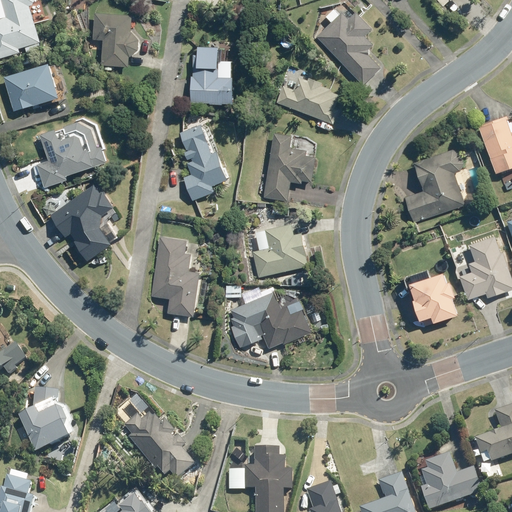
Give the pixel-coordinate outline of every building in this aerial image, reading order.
[(0,18),(0,57),(22,51),(21,47),(42,41),(32,5),(35,4),(37,0),(3,0),(9,16),(0,18)] [(68,0),(68,9),(87,9),(87,0),(68,0)] [(105,40),(104,65),(131,66),(131,56),(133,56),(140,50),(140,39),(134,32),(133,32),(133,15),(96,12),(95,39),(105,40)] [(318,37),(365,85),(383,67),(370,54),(371,49),(375,44),(367,36),(374,28),(358,12),(351,19),(344,12),(318,37)] [(196,55),(195,102),(236,103),(236,76),(221,76),(221,46),(200,46),(200,55),(196,55)] [(29,57),(21,59),(22,65),(30,63),(29,57)] [(52,63),(6,76),(16,110),(62,97),(52,63)] [(285,85),(279,102),(335,124),(340,110),(336,108),(341,94),(332,91),(333,88),(324,84),(325,82),(311,77),(310,80),(301,77),(296,89),(285,85)] [(483,125),(499,172),(511,167),(511,119),(511,116),(483,125)] [(108,162),(104,146),(100,148),(94,129),(79,121),(66,126),(67,128),(58,131),(57,129),(42,134),(51,161),(39,165),(47,187),(69,179),(68,176),(108,162)] [(204,124),(183,132),(195,161),(189,163),(193,174),(186,177),(195,200),(217,192),(215,185),(231,179),(220,151),(215,152),(204,124)] [(308,155),(309,150),(292,148),(294,136),(276,133),(266,196),(290,200),(293,182),(304,184),(304,180),(313,182),(317,157),(308,155)] [(430,194),(412,199),(421,225),(473,208),(462,175),(466,174),(471,166),(467,156),(461,152),(421,165),(430,194)] [(104,227),(106,214),(117,206),(101,182),(53,215),(68,236),(73,233),(78,240),(77,241),(90,260),(114,243),(104,227)] [(267,229),(271,247),(255,251),(260,276),(311,266),(303,232),(296,234),(293,223),(267,229)] [(261,247),(258,232),(246,234),(249,249),(261,247)] [(474,272),(462,276),(471,299),(489,293),(490,298),(511,290),(511,270),(505,252),(503,252),(498,235),(472,245),(477,261),(471,263),(474,272)] [(162,237),(154,296),(172,298),(170,313),(195,317),(201,272),(191,270),(193,253),(187,252),(189,240),(162,237)] [(414,283),(419,299),(417,300),(424,320),(436,316),(438,322),(462,315),(456,298),(459,297),(454,281),(451,282),(447,273),(414,283)] [(303,274),(295,276),(297,285),(305,283),(303,274)] [(246,284),(228,283),(227,297),(245,299),(246,284)] [(251,302),(271,348),(285,342),(286,344),(314,332),(304,310),(292,314),(288,305),(283,308),(276,292),(251,302)] [(18,367),(29,359),(19,344),(4,354),(0,349),(0,342),(3,340),(0,335),(0,372),(5,369),(9,376),(19,369),(18,367)] [(35,410),(21,416),(37,453),(73,438),(68,428),(71,422),(66,410),(59,408),(61,391),(38,389),(35,410)] [(504,430),(478,439),(483,454),(490,451),(494,463),(511,456),(511,406),(498,412),(504,430)] [(176,439),(173,435),(176,432),(166,420),(163,423),(157,416),(156,417),(153,413),(144,420),(140,415),(127,426),(134,435),(131,438),(158,470),(160,468),(167,476),(172,472),(178,479),(197,464),(185,448),(189,445),(181,436),(176,439)] [(257,448),(257,467),(247,467),(248,489),(258,488),(258,511),(286,511),(286,490),(295,490),(294,471),(288,471),(288,456),(282,457),(282,448),(257,448)] [(424,471),(429,486),(424,488),(432,510),(485,492),(477,467),(459,473),(452,454),(428,462),(431,469),(424,471)] [(417,511),(405,473),(381,481),(387,499),(361,508),(362,511),(417,511)] [(30,496),(34,483),(8,475),(0,503),(0,511),(33,511),(38,499),(30,496)] [(317,508),(312,509),(312,511),(343,511),(333,482),(310,489),(317,508)] [(149,511),(138,497),(122,509),(124,511),(149,511)]
